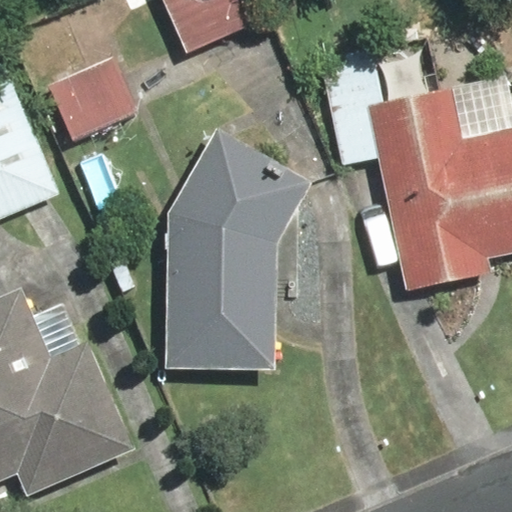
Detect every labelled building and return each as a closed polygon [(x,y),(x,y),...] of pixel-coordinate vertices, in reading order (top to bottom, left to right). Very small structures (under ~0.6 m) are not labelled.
[(157,0),(180,54),(263,18),(255,0),(157,0)] [(424,62),(386,69),(393,103),(382,105),(374,52),(323,60),(340,172),(380,165),(405,293),(492,276),(490,261),(511,256),(511,79),(452,91),(431,95),(424,62)] [(0,59),(0,215),(57,196),(8,56),(0,59)] [(112,62),(47,90),(72,147),(137,119),(112,62)] [(170,214),(165,365),(165,367),(275,373),(277,245),(303,182),(216,131),(170,214)] [(0,500),(21,491),(24,497),(130,451),(83,343),(66,304),(32,319),(20,290),(0,298),(0,500)]
